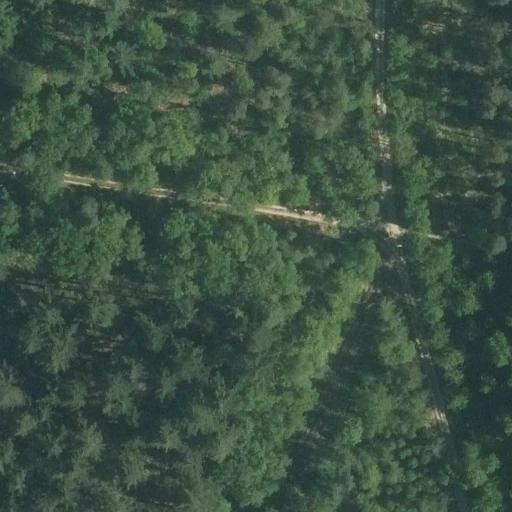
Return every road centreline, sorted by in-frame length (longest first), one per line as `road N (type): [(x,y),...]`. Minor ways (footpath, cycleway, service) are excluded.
road 1 (track): [(380,0),(380,106),(394,230),(0,165)]
road 2 (track): [(269,511),(377,284),(394,230)]
road 3 (track): [(394,230),(455,511)]
